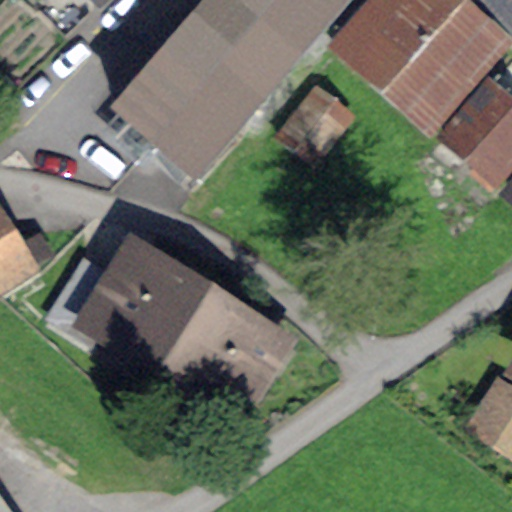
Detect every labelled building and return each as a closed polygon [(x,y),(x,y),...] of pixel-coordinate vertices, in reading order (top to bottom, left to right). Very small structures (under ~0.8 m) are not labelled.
[(219,0),(169,59),(244,123),(348,0),(219,0)] [(378,0),(340,44),(436,127),(503,52),(449,0),(378,0)] [(511,0),(476,0),(510,34),(511,31),(511,0)] [(472,175),(492,192),(511,168),(511,61),(443,139),(478,168),(472,175)] [(314,93),(278,142),(313,168),(349,120),(314,93)] [(0,289),(50,257),(36,237),(14,252),(0,230),(0,289)] [(87,270),(54,322),(83,341),(93,325),(165,370),(206,304),(133,258),(115,288),(87,270)] [(237,416),(279,349),(206,304),(165,370),(237,416)] [(511,400),(498,391),(474,429),(511,453),(511,400)]
